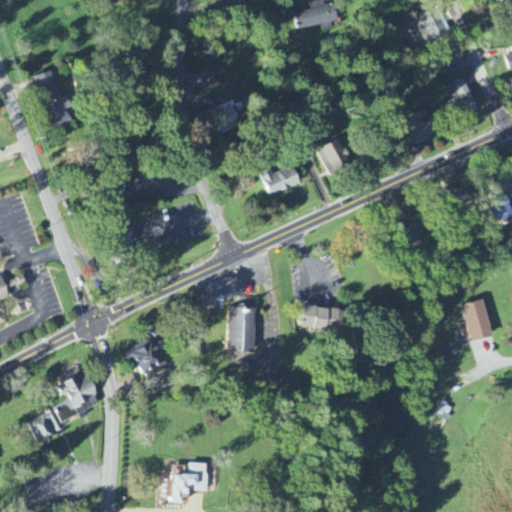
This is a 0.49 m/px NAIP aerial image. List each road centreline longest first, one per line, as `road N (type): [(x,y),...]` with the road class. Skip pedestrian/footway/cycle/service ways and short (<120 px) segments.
road 1 (secondary): [(0,372),(511,127)]
road 2 (residential): [(92,325),(0,73)]
road 3 (residential): [(234,258),(182,115),(182,0)]
road 4 (residential): [(108,511),(114,430),(92,325)]
road 5 (residential): [(507,130),(449,0)]
